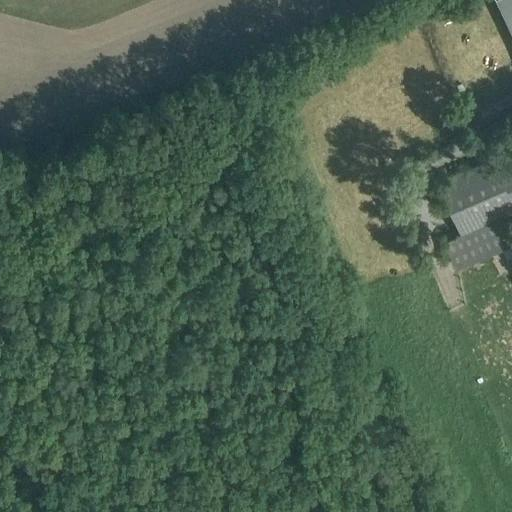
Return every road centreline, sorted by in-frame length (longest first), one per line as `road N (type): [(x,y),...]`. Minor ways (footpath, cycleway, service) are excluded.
road 1 (track): [(236,100),(0,238)]
road 2 (track): [(421,0),(236,100)]
